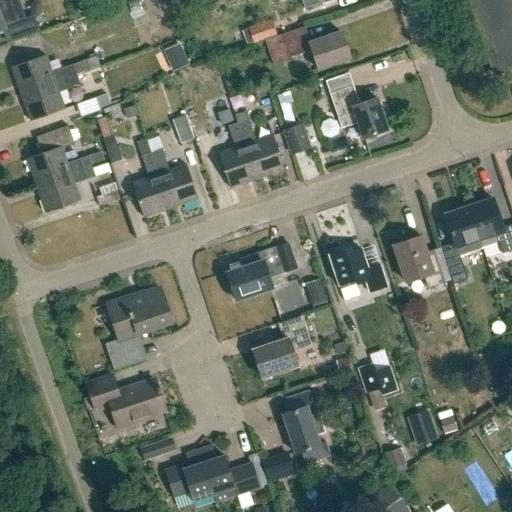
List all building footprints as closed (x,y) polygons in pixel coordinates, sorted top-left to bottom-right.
[(0,0),(0,29),(3,29),(7,42),(38,31),(33,17),(19,22),(15,11),(20,8),(17,0),(0,0)] [(511,0),(468,0),(493,75),(511,68),(511,0)] [(254,44),(264,40),(275,37),(270,19),(258,23),(259,24),(248,28),(253,41),(254,44)] [(275,37),(264,40),(273,66),(290,60),(289,57),(304,52),(310,49),(317,69),(349,58),(340,32),(309,42),(304,27),(275,37)] [(76,74),(72,65),(51,72),(45,55),(11,67),(20,94),(76,74)] [(76,74),(20,94),(29,120),(63,109),(58,92),(79,84),(76,74)] [(352,85),(329,93),(337,119),(353,113),(362,138),(387,130),(376,98),(358,104),(352,85)] [(277,113),(286,110),(281,93),(272,96),(277,113)] [(89,111),(94,129),(104,127),(99,108),(89,111)] [(235,115),(238,123),(257,179),(284,169),(272,135),(254,141),(245,112),(235,115)] [(193,139),(185,116),(172,121),(180,143),(193,139)] [(229,188),(257,179),(238,123),(227,126),(234,148),(218,154),(229,188)] [(292,155),(311,148),(303,123),(284,130),(292,155)] [(91,165),(88,156),(67,163),(61,147),(74,143),(68,125),(36,137),(41,153),(27,158),(36,185),(91,165)] [(136,142),(141,156),(151,152),(147,139),(136,142)] [(151,152),(170,208),(197,199),(185,164),(168,170),(161,149),(151,152)] [(148,177),(131,183),(143,217),(170,208),(151,152),(141,156),(148,177)] [(91,165),(36,185),(45,212),(79,200),(73,183),(95,176),(91,165)] [(119,200),(116,190),(96,197),(99,207),(119,200)] [(492,200),(468,208),(482,247),(498,242),(502,253),(511,249),(511,225),(502,229),(492,200)] [(445,216),(458,257),(482,249),(482,247),(468,208),(445,216)] [(452,284),(442,255),(428,260),(420,236),(392,245),(404,282),(423,275),(428,287),(444,282),(445,287),(452,284)] [(235,299),(272,287),(268,276),(296,267),(288,243),(251,255),(254,263),(226,272),(235,299)] [(440,249),(442,255),(452,284),(466,279),(462,266),(457,267),(450,246),(440,249)] [(343,301),(359,296),(355,284),(365,281),(369,292),(386,287),(379,264),(367,269),(360,249),(345,253),(344,250),(328,255),(343,301)] [(313,307),(328,302),(320,279),(305,284),(313,307)] [(171,323),(159,287),(133,296),(133,295),(107,303),(119,339),(105,343),(114,369),(147,358),(139,333),(171,323)] [(261,377),(297,365),(293,350),(311,344),(302,315),(278,323),(283,339),(252,349),(261,377)] [(376,342),(362,346),(366,361),(380,357),(376,342)] [(375,370),(373,363),(359,368),(367,392),(380,388),(381,394),(397,390),(389,366),(375,370)] [(118,391),(112,375),(86,383),(95,410),(110,405),(117,426),(165,410),(154,379),(118,391)] [(320,443),(317,434),(319,429),(315,418),(310,415),(307,406),(313,404),(308,391),(284,399),(288,411),(282,413),(295,452),(301,450),(305,463),(330,455),(325,441),(320,443)] [(441,401),(430,406),(438,426),(450,422),(441,401)] [(408,438),(431,432),(423,403),(400,409),(408,438)] [(383,465),(399,461),(394,441),(378,444),(383,465)] [(156,458),(152,444),(139,448),(144,462),(156,458)] [(212,444),(199,448),(214,494),(216,501),(259,487),(251,463),(229,470),(224,455),(216,457),(212,444)] [(193,501),(214,494),(199,448),(186,452),(190,466),(184,468),(182,464),(164,470),(174,497),(190,491),(193,501)] [(274,458),(263,462),(269,481),(280,477),(274,458)] [(373,511),(409,511),(411,511),(391,483),(365,501),(373,511)]
